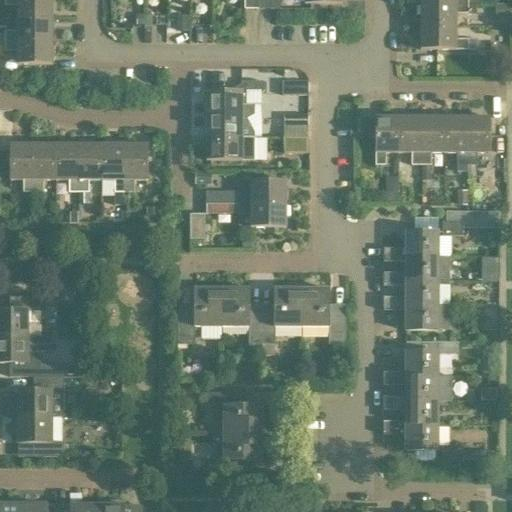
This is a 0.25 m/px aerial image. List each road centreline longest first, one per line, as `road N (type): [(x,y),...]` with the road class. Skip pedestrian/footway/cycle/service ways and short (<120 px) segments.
road 1 (residential): [(465,491),(358,490),(349,473),(349,413),(369,394),(370,287),(361,261),(328,261)]
road 2 (residential): [(328,261),(327,55)]
road 3 (residential): [(181,116),(45,116),(0,97)]
road 4 (residential): [(503,92),(395,87),(372,54)]
road 5 (residential): [(327,55),(181,53)]
road 6 (residential): [(189,264),(328,261)]
road 7 (residential): [(136,476),(0,477)]
road 8 (residential): [(181,53),(108,53),(94,41),(93,0)]
